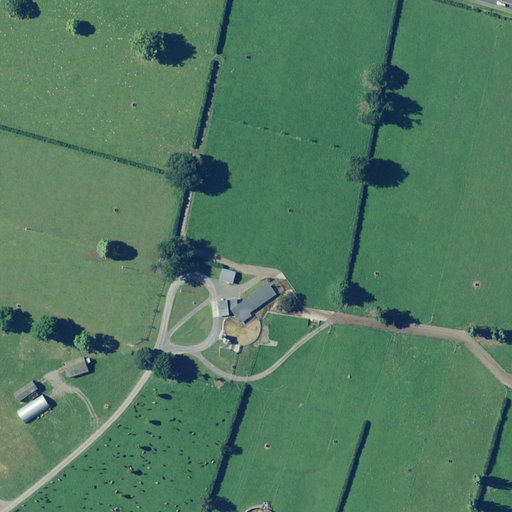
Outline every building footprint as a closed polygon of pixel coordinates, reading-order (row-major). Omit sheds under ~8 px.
[(236,272),(222,269),(219,280),(233,284),(236,272)] [(231,310),(240,323),(251,315),(249,313),(276,294),(268,284),(239,304),(235,299),(218,302),(219,316),(227,316),(229,315),(229,312),(231,310)] [(87,365),(84,357),(65,363),(70,378),(88,372),(87,369),(92,367),(91,364),(87,365)] [(38,389),(29,376),(12,388),(15,393),(14,394),(19,402),(38,389)] [(49,407),(42,396),(17,412),(24,423),(49,407)]
